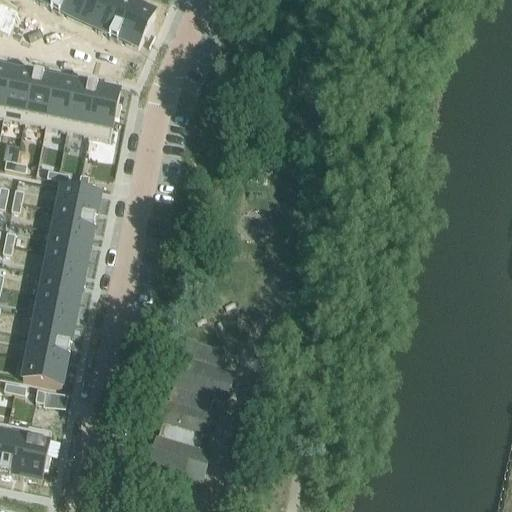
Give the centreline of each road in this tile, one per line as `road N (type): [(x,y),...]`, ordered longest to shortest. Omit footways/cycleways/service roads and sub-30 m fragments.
road 1 (residential): [(74,511),(161,95),(203,0)]
road 2 (residential): [(292,511),(389,0)]
